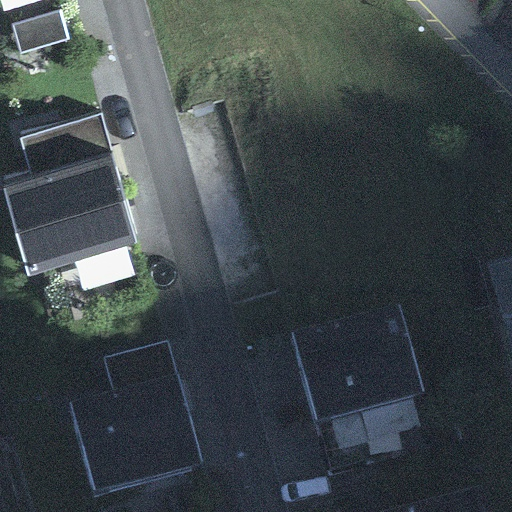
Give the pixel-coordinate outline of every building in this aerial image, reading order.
[(61,10),(15,22),(22,47),(68,35),(61,10)] [(105,151),(12,177),(33,254),(127,227),(105,151)] [(511,282),(497,287),(511,338),(511,282)] [(298,343),(320,420),(416,394),(395,317),(298,343)] [(170,389),(77,415),(97,490),(191,465),(170,389)] [(478,511),(475,498),(423,511),(478,511)]
